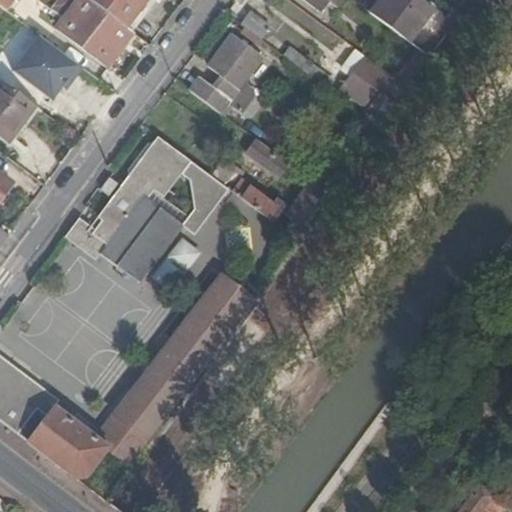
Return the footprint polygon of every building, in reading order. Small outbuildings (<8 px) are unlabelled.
[(89,0),(62,0),(54,10),(52,10),(44,20),(108,67),(134,33),(127,28),(89,0)] [(89,0),(127,28),(147,0),(89,0)] [(302,0),(317,12),(326,0),(302,0)] [(382,0),(371,14),(409,44),(434,11),(419,0),(382,0)] [(442,24),(451,31),(462,17),(453,11),(442,24)] [(249,13),(240,25),(261,40),(270,28),(249,13)] [(199,77),(189,91),(218,113),(225,103),(240,115),(254,97),(253,88),(247,84),(245,76),(260,57),(232,35),(207,68),(218,76),(210,86),(199,77)] [(90,92),(106,103),(115,92),(58,49),(51,58),(46,54),(35,69),(23,60),(13,73),(46,98),(44,101),(69,120),(90,92)] [(341,68),(351,76),(364,58),(355,50),(341,68)] [(399,83),(409,90),(430,60),(422,54),(399,83)] [(367,111),(363,116),(377,127),(394,104),(383,96),(395,80),(364,58),(351,76),(340,90),(367,111)] [(310,65),(304,72),(328,90),(334,83),(310,65)] [(36,106),(0,78),(0,135),(5,130),(13,136),(36,106)] [(124,181),(125,183),(144,197),(146,199),(152,191),(165,201),(183,176),(192,164),(162,141),(157,137),(124,181)] [(289,167),(256,141),(246,154),(280,179),(289,167)] [(219,157),(205,174),(226,190),(235,178),(239,173),(219,157)] [(313,186),(329,198),(343,178),(348,172),(333,160),(313,186)] [(205,174),(192,164),(183,176),(190,181),(195,210),(189,219),(183,227),(196,237),(230,193),(226,190),(205,174)] [(0,201),(12,185),(0,175),(0,201)] [(118,184),(109,177),(99,190),(109,197),(118,184)] [(235,178),(226,190),(230,193),(267,221),(279,206),(270,199),(267,202),(235,178)] [(109,205),(107,204),(96,219),(101,222),(94,231),(78,220),(64,239),(95,262),(100,256),(141,202),(144,197),(125,183),(109,205)] [(284,234),(293,241),(296,243),(329,198),(313,186),(310,184),(289,213),(296,219),(293,223),(284,234)] [(152,191),(146,199),(159,208),(182,226),(183,227),(189,219),(165,201),(152,191)] [(144,197),(141,202),(154,214),(159,208),(146,199),(144,197)] [(141,202),(100,256),(115,267),(154,214),(141,202)] [(154,214),(115,267),(140,284),(182,226),(159,208),(154,214)] [(285,217),(293,223),(296,219),(289,213),(285,217)] [(284,234),(269,222),(264,228),(288,247),(293,241),(284,234)] [(26,443),(76,480),(85,479),(107,449),(129,465),(185,390),(241,317),(242,317),(253,302),(221,277),(96,440),(54,408),(49,405),(42,414),(46,418),(26,443)] [(0,423),(26,443),(46,418),(42,414),(49,405),(54,408),(60,401),(0,356),(0,423)] [(511,470),(511,448),(504,442),(493,456),(511,470)] [(499,511),(504,506),(478,487),(458,511),(499,511)]
